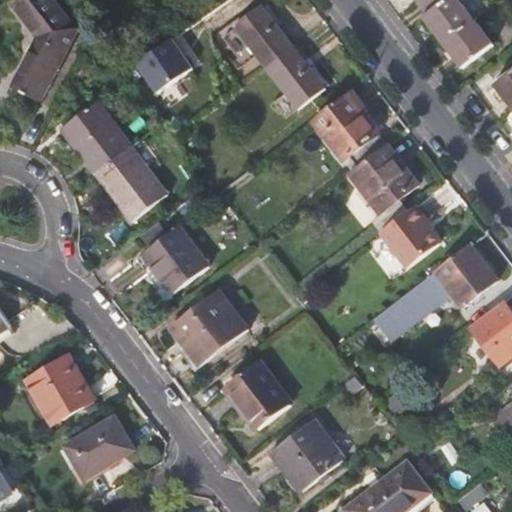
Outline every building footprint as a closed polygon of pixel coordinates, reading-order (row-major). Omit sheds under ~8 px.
[(44,40),(18,90),(44,104),(81,32),(55,0),(29,0),(19,8),(44,40)] [(424,0),(421,3),(430,15),(425,18),(445,44),(475,22),(457,0),(424,0)] [(236,26),(268,68),(296,46),(264,5),(236,26)] [(494,47),(475,22),(445,44),(465,70),(494,47)] [(141,66),(162,97),(198,72),(176,42),(141,66)] [(327,88),(296,46),(268,68),(300,109),(327,88)] [(511,75),(498,86),(511,104),(511,75)] [(316,120),(355,171),(356,170),(390,144),(372,120),(375,117),(354,90),(316,120)] [(66,133),(100,178),(133,152),(99,109),(66,133)] [(373,220),(382,233),(412,210),(403,197),(421,183),(391,143),(390,144),(356,170),(355,171),(354,171),(384,212),(373,220)] [(169,200),(133,152),(100,178),(136,226),(169,200)] [(428,220),(417,206),(412,210),(382,233),(381,233),(408,269),(441,244),(425,223),(428,220)] [(212,272),(182,233),(148,259),(177,298),(212,272)] [(499,281),(472,244),(375,319),(392,342),(454,295),(464,307),(499,281)] [(222,296),(182,327),(194,343),(188,349),(191,353),(201,367),(204,370),(252,335),(222,296)] [(511,357),(511,310),(505,302),(471,328),(501,366),(511,357)] [(0,335),(10,330),(0,312),(0,335)] [(175,332),(188,349),(194,343),(182,327),(175,332)] [(195,372),(201,367),(191,353),(185,358),(195,372)] [(29,383),(56,427),(96,404),(85,386),(82,389),(66,361),(29,383)] [(261,432),(292,409),(260,368),(229,390),(261,432)] [(511,408),(494,421),(507,437),(511,433),(511,408)] [(136,452),(118,421),(69,450),(86,481),(136,452)] [(304,491),(343,461),(314,423),(274,453),(304,491)] [(406,511),(431,494),(409,464),(345,511),(406,511)] [(0,501),(14,494),(0,468),(0,501)]
